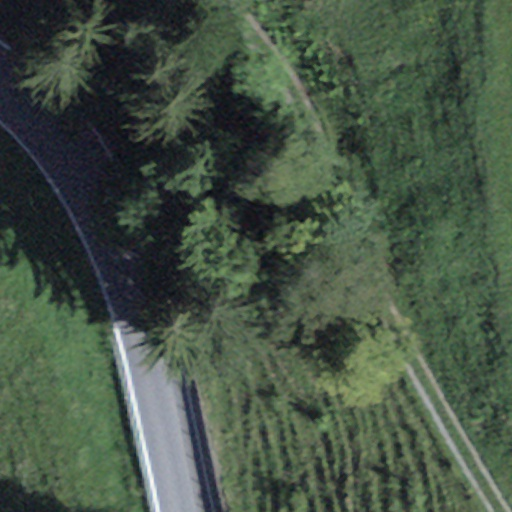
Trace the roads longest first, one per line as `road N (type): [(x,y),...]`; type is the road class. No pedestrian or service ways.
road 1 (track): [(228,0),(302,89),(499,511)]
road 2 (tertiary): [(0,93),(73,151),(133,282),(187,511)]
